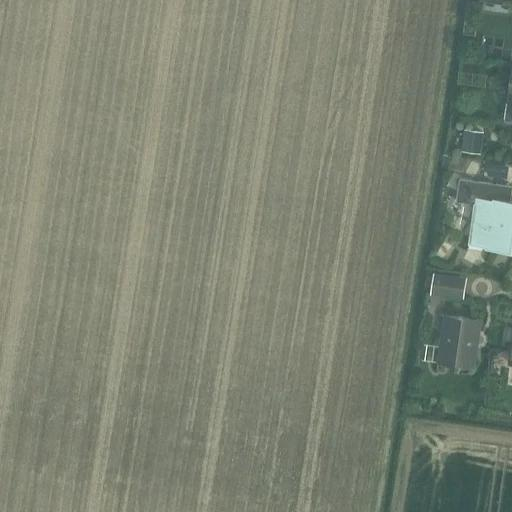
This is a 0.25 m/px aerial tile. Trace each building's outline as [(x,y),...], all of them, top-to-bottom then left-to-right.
[(472,1),(470,12),(481,14),(483,3),(472,1)] [(465,129),(462,151),(481,154),(484,132),(465,129)] [(505,249),(509,250),(511,250),(511,200),(511,192),(511,186),(460,179),(457,202),(475,204),(469,244),(505,250),(505,249)] [(431,294),(463,298),(466,279),(434,274),(431,294)] [(447,315),(440,364),(475,368),(479,339),(482,320),(447,315)]
